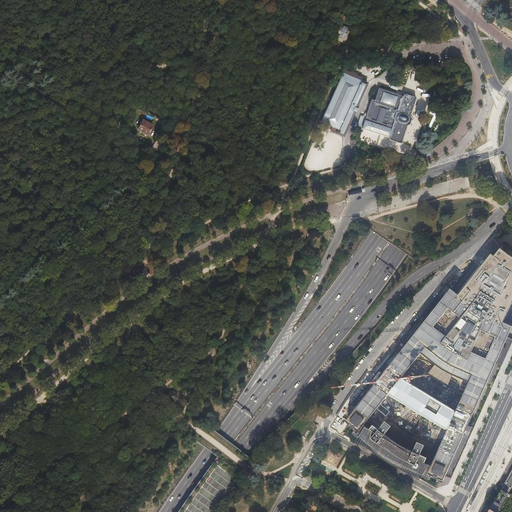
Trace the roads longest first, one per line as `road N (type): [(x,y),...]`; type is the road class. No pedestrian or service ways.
road 1 (trunk): [(511,13),(399,207),(229,430)]
road 2 (trunk): [(249,442),(409,233),(511,58)]
road 3 (residential): [(455,509),(326,427),(395,325),(511,211)]
road 4 (trunk): [(249,442),(330,369),(404,286),(468,244),(511,199)]
road 5 (unknown): [(346,51),(146,69),(0,109)]
road 6 (trunk): [(350,210),(229,430)]
road 7 (unknown): [(275,212),(369,0)]
road 8 (primary): [(511,146),(365,193),(350,210)]
road 9 (unknown): [(168,140),(210,0)]
road 10 (track): [(177,417),(73,511)]
road 11 (track): [(182,130),(221,0)]
road 12 (primary): [(511,386),(455,509)]
road 13 (track): [(177,417),(247,467),(289,480)]
road 14 (track): [(151,277),(146,258),(176,154)]
